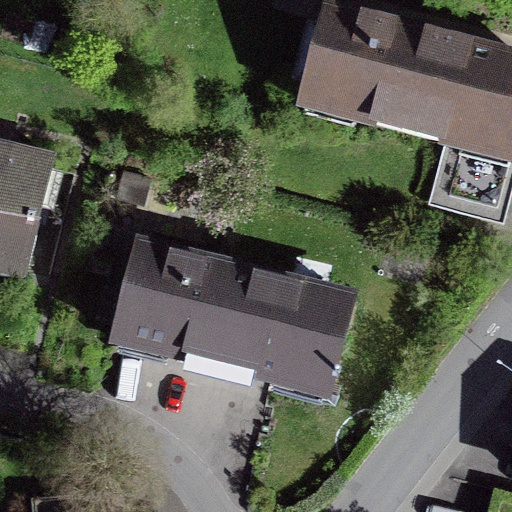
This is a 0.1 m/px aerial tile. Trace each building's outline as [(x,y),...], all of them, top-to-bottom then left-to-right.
[(510,160),(511,160),(511,66),(424,43),(425,37),(397,29),(396,36),(325,17),(301,106),(449,144),(433,205),(493,221),(510,160)] [(0,264),(25,270),(52,160),(0,148),(0,264)] [(116,212),(164,224),(174,184),(116,170),(106,209),(116,212)] [(116,212),(106,209),(94,258),(133,267),(136,257),(106,250),(116,212)] [(235,277),(237,272),(209,265),(208,271),(137,253),(136,257),(133,267),(115,342),(329,396),(352,307),(235,277)] [(511,511),(511,495),(494,491),(488,511),(511,511)] [(110,511),(109,495),(31,502),(32,511),(110,511)]
